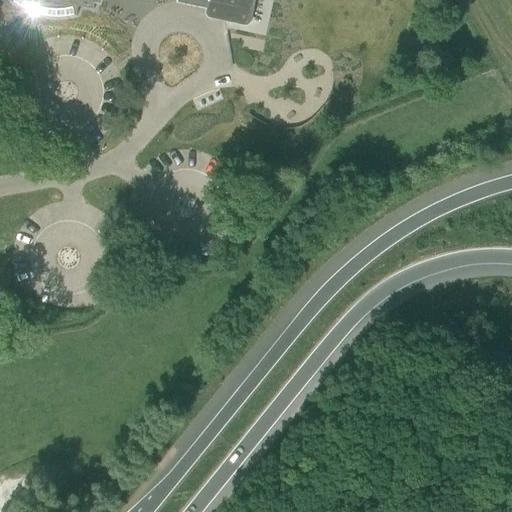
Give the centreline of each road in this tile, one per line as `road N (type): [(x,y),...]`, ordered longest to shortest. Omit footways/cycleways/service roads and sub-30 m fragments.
road 1 (motorway): [(511,183),(440,209),(365,256),(145,511)]
road 2 (motorway): [(194,511),(372,299),(432,267),(511,259)]
road 3 (unclassified): [(0,171),(69,166),(117,150),(174,60)]
